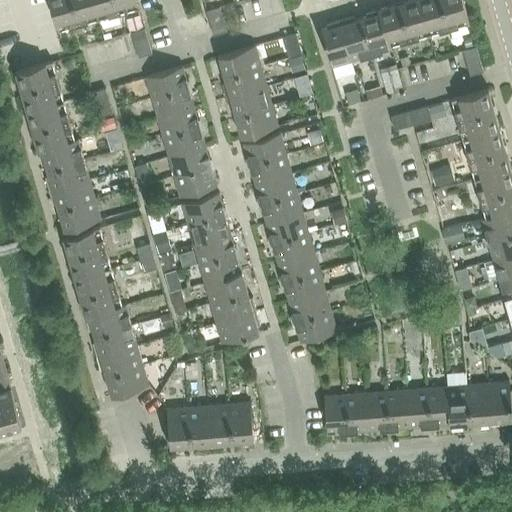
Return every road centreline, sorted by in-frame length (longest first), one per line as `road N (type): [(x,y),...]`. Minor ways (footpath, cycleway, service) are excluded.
road 1 (residential): [(296,464),(140,473),(123,410)]
road 2 (residential): [(296,464),(511,447)]
